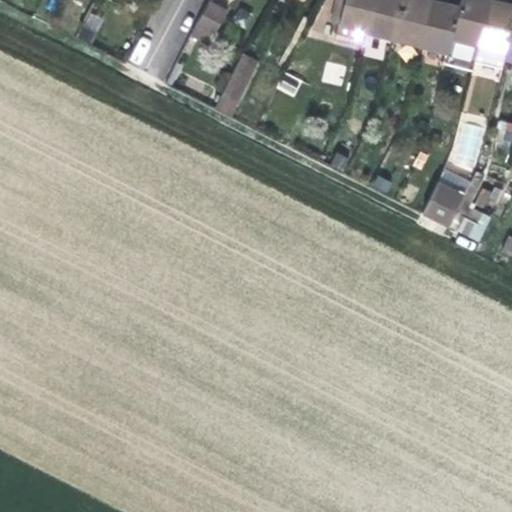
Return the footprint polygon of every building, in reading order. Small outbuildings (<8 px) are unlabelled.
[(226,10),(209,0),(195,25),(213,35),(226,10)] [(336,0),(331,22),(338,23),(343,0),(336,0)] [(365,31),(373,0),(343,0),(338,23),(334,39),(362,46),(365,31)] [(373,0),(365,31),(393,37),(401,0),(373,0)] [(420,44),(430,0),(401,0),(393,37),(420,44)] [(443,2),(434,0),(430,0),(420,44),(447,51),(451,36),(459,6),(443,2)] [(479,43),(489,0),(460,0),(459,6),(451,36),(479,43)] [(511,3),(503,1),(497,0),(489,0),(479,43),(475,58),(474,60),(502,67),(504,60),(509,41),(511,28),(511,3)] [(208,43),(213,35),(195,25),(190,33),(208,43)] [(447,51),(475,58),(479,43),(451,36),(447,51)] [(257,61),(242,53),(214,108),(230,115),(257,61)] [(443,169),(437,181),(464,194),(470,182),(443,169)] [(462,198),(470,202),(484,174),(476,170),(470,182),(464,194),(462,198)] [(462,198),(464,194),(437,181),(421,212),(448,225),(462,198)] [(496,207),(496,190),(478,189),(478,206),(496,207)] [(478,241),(490,217),(468,206),(470,202),(462,198),(448,225),(478,241)] [(511,255),(511,236),(508,235),(501,250),(511,256),(511,255)]
